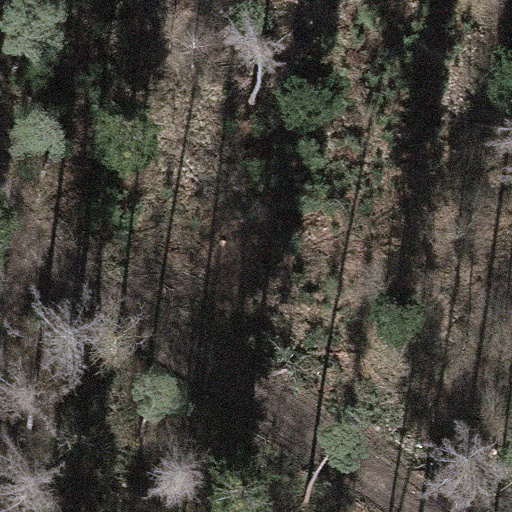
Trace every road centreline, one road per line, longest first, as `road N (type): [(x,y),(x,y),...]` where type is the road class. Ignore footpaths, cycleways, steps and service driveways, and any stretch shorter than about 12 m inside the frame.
road 1 (track): [(4,237),(425,511)]
road 2 (track): [(1,0),(0,316)]
